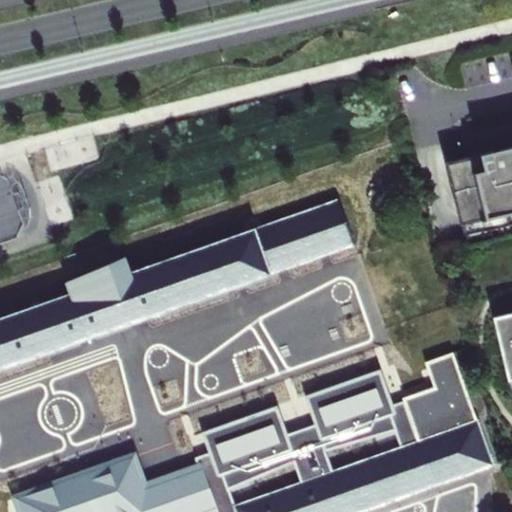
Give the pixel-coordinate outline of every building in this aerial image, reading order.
[(511,149),(447,165),(462,228),(489,221),(490,227),(510,223),(508,217),(511,215),(511,149)] [(0,320),(0,370),(74,344),(190,303),(354,244),(338,200),(255,230),(134,273),(0,320)] [(511,313),(493,317),(508,381),(511,379),(511,313)] [(362,511),(379,506),(492,466),(453,353),(425,363),(434,387),(403,398),(404,401),(393,405),(380,369),(305,397),(314,425),(287,434),(277,406),(202,433),(209,453),(195,458),(197,464),(213,511),(362,511)] [(148,511),(141,483),(134,456),(17,498),(22,511),(148,511)] [(213,511),(197,464),(141,483),(148,511),(213,511)]
